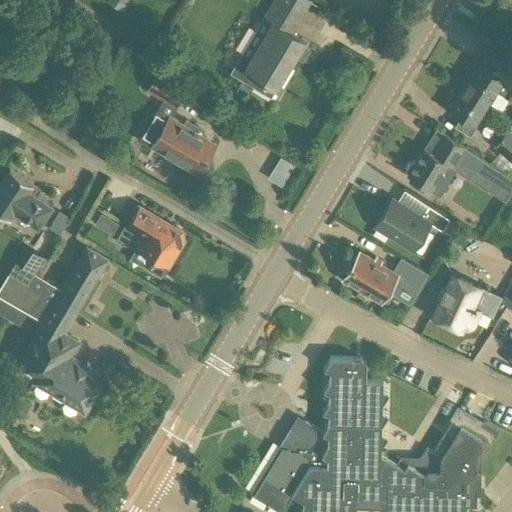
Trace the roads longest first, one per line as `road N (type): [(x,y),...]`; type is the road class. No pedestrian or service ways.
road 1 (residential): [(273,275),(439,0)]
road 2 (unknown): [(273,275),(65,137),(15,118),(0,122)]
road 3 (residential): [(147,485),(273,275)]
road 4 (residential): [(456,371),(334,309)]
road 5 (residential): [(334,309),(266,412)]
